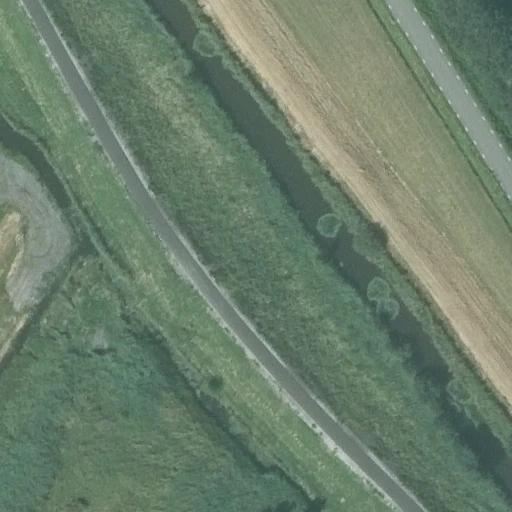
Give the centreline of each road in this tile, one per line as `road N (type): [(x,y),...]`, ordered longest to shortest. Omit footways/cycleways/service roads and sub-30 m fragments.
road 1 (unclassified): [(415,511),(198,281),(25,0)]
road 2 (tertiary): [(511,183),(397,0)]
